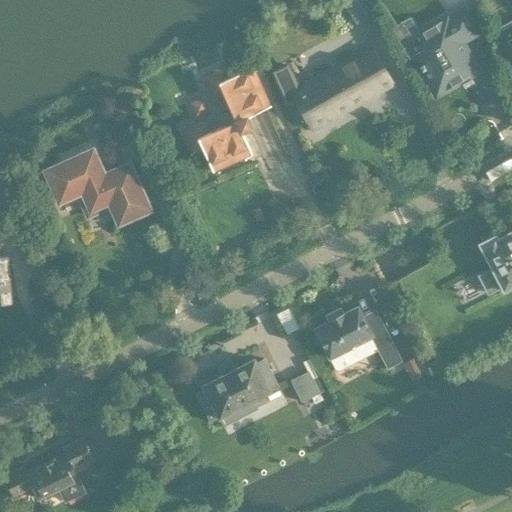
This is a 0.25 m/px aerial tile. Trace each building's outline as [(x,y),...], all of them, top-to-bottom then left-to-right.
[(365,0),(341,0),(356,23),(373,12),(365,0)] [(413,55),(413,56),(428,81),(439,74),(447,88),(477,70),(460,41),(476,32),(463,10),(447,19),(446,17),(418,33),(426,47),(413,55)] [(312,127),(391,83),(371,50),(297,92),(293,95),(295,98),(309,122),(312,127)] [(210,168),(250,150),(241,130),(250,126),(246,117),(271,106),(253,67),(228,78),(224,68),(204,77),(213,97),(223,92),(231,111),(222,116),(226,124),(207,133),(203,123),(182,132),(191,152),(201,148),(210,168)] [(285,67),(273,72),(287,102),(295,98),(293,95),(297,92),(285,67)] [(191,99),(194,113),(210,109),(207,95),(191,99)] [(126,97),(113,103),(119,116),(132,111),(126,97)] [(148,209),(134,176),(128,164),(103,175),(92,150),(46,171),(59,201),(77,193),(88,216),(111,205),(118,222),(148,209)] [(0,186),(0,208),(22,200),(15,181),(0,186)] [(494,236),(479,244),(490,265),(492,269),(479,276),(488,293),(501,286),(503,290),(511,285),(511,231),(496,239),(494,236)] [(216,248),(204,246),(203,256),(215,258),(216,248)] [(0,303),(10,303),(6,255),(0,255),(0,303)] [(357,306),(314,328),(336,371),(378,350),(387,368),(401,361),(379,319),(367,326),(357,306)] [(203,388),(194,393),(209,421),(218,416),(218,418),(219,418),(223,426),(243,416),(254,410),(255,405),(253,400),(270,392),(278,387),(264,358),(255,363),(253,360),(235,369),(232,371),(224,375),(220,377),(202,386),(203,388)] [(414,358),(402,364),(411,381),(422,375),(414,358)] [(325,373),(312,379),(308,371),(290,380),(301,402),(331,387),(325,373)] [(149,426),(129,436),(136,451),(145,446),(149,456),(161,451),(149,426)] [(77,478),(78,478),(73,468),(92,458),(90,455),(98,451),(92,438),(84,442),(83,438),(62,448),(65,453),(25,472),(23,467),(3,476),(12,496),(31,487),(36,498),(58,487),(65,501),(84,492),(77,478)]
